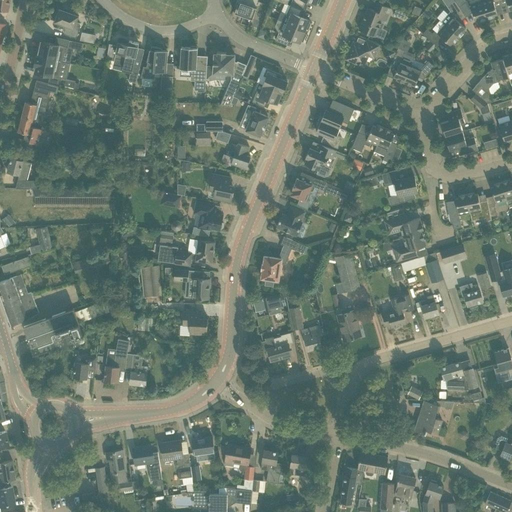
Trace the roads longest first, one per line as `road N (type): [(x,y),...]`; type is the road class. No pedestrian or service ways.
road 1 (tertiary): [(214,381),(228,360),(236,265),(314,73)]
road 2 (residential): [(351,394),(372,363),(511,322)]
road 3 (residential): [(511,486),(413,447),(338,433)]
road 4 (residential): [(338,433),(265,414),(214,381)]
road 5 (residential): [(215,16),(150,31),(101,0)]
road 6 (residential): [(421,117),(486,44),(511,34)]
